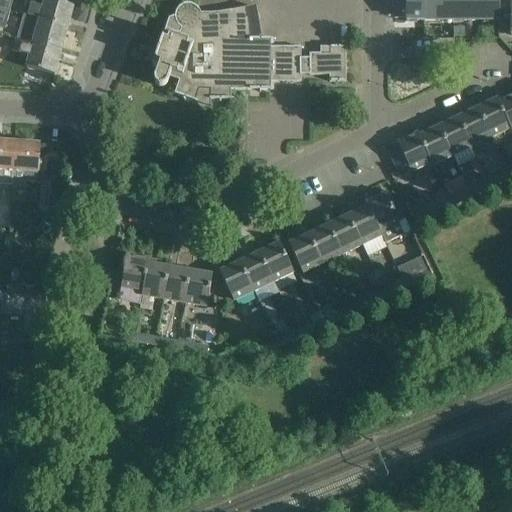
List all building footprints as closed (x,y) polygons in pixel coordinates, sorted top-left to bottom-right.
[(0,0),(0,10),(9,13),(12,0),(0,0)] [(23,17),(67,29),(74,5),(54,0),(32,0),(28,17),(23,16),(23,17)] [(405,0),(406,2),(394,2),(394,20),(406,20),(406,22),(498,22),(498,30),(510,30),(510,36),(511,36),(511,3),(511,0),(405,0)] [(255,12),(254,8),(232,12),(232,11),(220,14),(210,15),(197,15),(195,12),(193,11),(191,9),(189,9),(186,9),(184,9),(183,10),(181,11),(180,13),(179,14),(178,16),(178,18),(178,20),(179,23),(180,25),(182,26),(180,34),(165,29),(152,68),(157,69),(154,79),(154,80),(154,83),(155,84),(155,85),(157,87),(159,88),(161,88),(162,88),(164,87),(165,86),(166,85),(167,84),(169,78),(179,82),(175,94),(172,94),(172,95),(197,104),(210,108),(210,101),(233,101),(233,100),(231,100),(231,91),(273,91),(273,89),(271,89),(271,83),(301,83),(301,71),(309,71),(309,76),(329,76),(329,83),(346,83),(346,48),(329,48),(329,55),(309,55),(309,59),(301,59),(301,48),(270,48),(270,42),(273,42),(273,40),(260,40),(260,38),(259,38),(256,23),(258,23),(257,12),(255,12)] [(0,10),(0,28),(4,29),(9,13),(0,10)] [(27,18),(23,34),(19,33),(17,40),(61,52),(67,29),(27,18)] [(61,52),(17,40),(13,53),(29,57),(26,69),(54,76),(61,52)] [(511,96),(505,100),(503,97),(496,101),(510,130),(511,133),(511,132),(511,96)] [(476,110),(490,139),(510,130),(496,101),(476,110)] [(456,119),(471,148),(490,139),(476,110),(456,119)] [(445,125),(437,129),(451,158),(453,157),(459,168),(469,163),(477,159),(471,148),(456,119),(445,125)] [(416,135),(429,164),(431,167),(451,158),(437,129),(425,134),(424,131),(416,135)] [(429,164),(416,135),(397,144),(401,153),(390,158),(400,178),(429,164)] [(0,185),(12,186),(15,144),(0,142),(0,185)] [(15,144),(12,186),(25,187),(26,183),(37,184),(40,146),(15,144)] [(477,159),(469,163),(474,172),(482,169),(477,159)] [(492,188),(510,179),(506,170),(487,180),(492,188)] [(467,190),(471,198),(492,188),(487,180),(467,190)] [(57,185),(41,184),(39,212),(55,213),(57,185)] [(451,209),(471,198),(467,190),(447,200),(451,209)] [(385,194),(364,204),(366,208),(381,236),(386,245),(411,232),(406,220),(405,220),(399,223),(394,212),(385,194)] [(451,209),(447,200),(411,218),(415,226),(451,209)] [(381,236),(366,208),(347,218),(360,246),(381,236)] [(360,246),(347,218),(327,227),(341,255),(360,246)] [(341,255),(327,227),(308,236),(322,264),(341,255)] [(322,264),(308,236),(288,245),(302,274),(322,264)] [(279,245),(259,254),(273,284),(293,274),(279,245)] [(239,264),(253,293),(273,284),(259,254),(239,264)] [(142,293),(147,260),(126,257),(121,289),(142,293)] [(403,281),(401,282),(405,291),(433,278),(433,277),(431,274),(423,257),(408,264),(414,276),(403,281)] [(156,262),(147,260),(142,293),(141,297),(150,298),(163,301),(169,269),(155,266),(156,262)] [(233,302),(253,293),(239,264),(219,273),(233,302)] [(184,304),(190,273),(169,269),(163,301),(184,304)] [(212,276),(190,273),(184,304),(207,308),(212,276)] [(382,291),(386,300),(405,291),(401,282),(382,291)] [(363,300),(362,300),(367,309),(386,300),(382,291),(363,300)] [(343,309),(343,310),(347,318),(367,309),(362,300),(343,309)] [(328,328),(347,318),(343,310),(336,313),(333,305),(320,311),(328,328)] [(320,320),(296,332),(300,341),(328,328),(320,311),(319,312),(322,319),(320,320)] [(117,341),(120,341),(133,344),(134,335),(118,332),(117,341)] [(296,332),(276,341),(281,350),(300,341),(296,332)] [(148,346),(150,338),(134,335),(133,344),(148,346)] [(178,342),(162,340),(161,348),(176,351),(178,342)] [(261,359),(281,350),(276,341),(257,351),(261,359)] [(192,354),(193,345),(178,342),(176,351),(192,354)]
